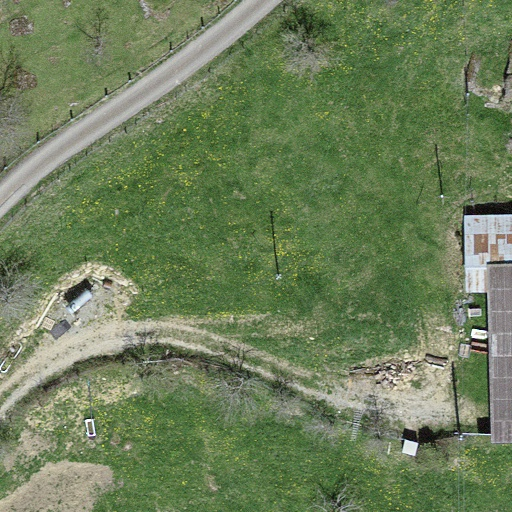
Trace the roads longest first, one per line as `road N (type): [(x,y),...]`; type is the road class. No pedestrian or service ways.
road 1 (track): [(0,410),(81,361),(133,350),(380,442),(457,445)]
road 2 (track): [(0,197),(243,0)]
